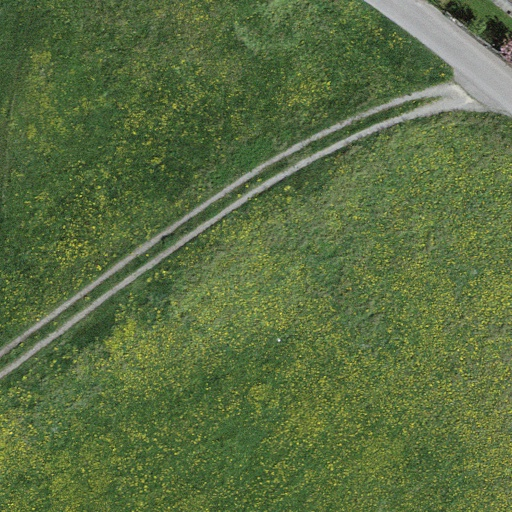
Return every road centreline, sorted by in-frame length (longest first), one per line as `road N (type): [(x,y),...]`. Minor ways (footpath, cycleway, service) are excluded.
road 1 (track): [(505,86),(420,100),(280,166),(0,366)]
road 2 (residential): [(511,92),(393,0)]
